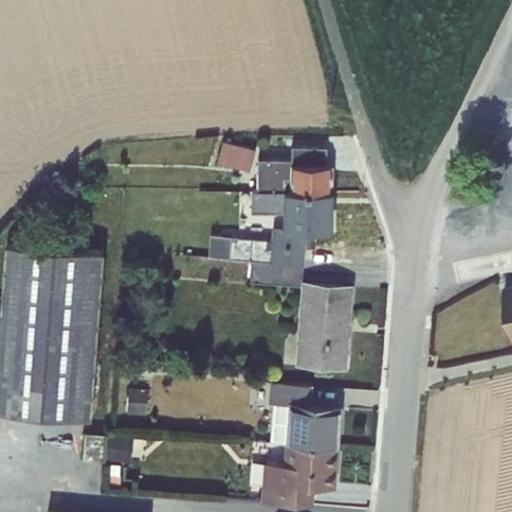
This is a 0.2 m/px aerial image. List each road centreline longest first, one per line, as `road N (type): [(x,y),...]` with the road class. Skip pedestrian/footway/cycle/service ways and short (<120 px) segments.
road 1 (unclassified): [(391,511),(423,205),(511,17)]
road 2 (track): [(323,0),(412,255)]
